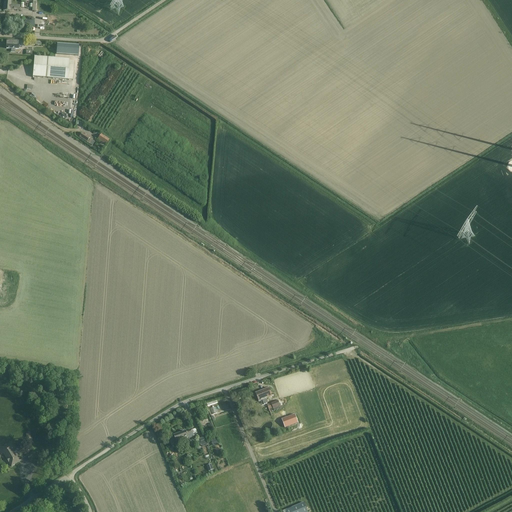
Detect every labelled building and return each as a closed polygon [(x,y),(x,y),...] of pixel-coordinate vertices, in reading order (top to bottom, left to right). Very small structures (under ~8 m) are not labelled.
[(11,5),(11,3),(11,0),(4,0),(4,11),(11,12),(11,10),(20,10),(20,6),(11,5)] [(15,52),(15,49),(18,49),(18,46),(23,47),(23,42),(15,41),(7,41),(6,49),(11,49),(11,52),(15,52)] [(34,57),(33,77),(68,80),(69,60),(34,57)] [(92,140),(93,140),(83,133),(79,138),(90,145),(92,146),(95,142),(92,140)] [(109,140),(106,138),(101,135),(99,138),(104,141),(102,143),(105,145),(107,143),(109,140)] [(67,205),(0,199),(0,272),(6,273),(6,271),(61,276),(67,205)] [(266,399),(272,397),(269,388),(255,394),(259,402),(262,400),(264,404),(267,403),(266,399)] [(188,435),(193,432),(192,430),(187,432),(186,431),(174,436),(177,443),(189,438),(188,435)] [(198,446),(206,443),(204,437),(195,440),(198,446)] [(11,466),(18,461),(12,451),(15,449),(12,442),(2,448),(1,446),(0,446),(0,451),(2,454),(3,453),(11,466)] [(308,511),(304,502),(283,511),(308,511)]
